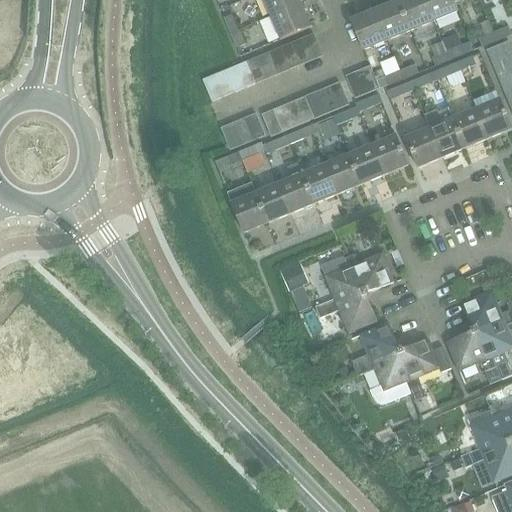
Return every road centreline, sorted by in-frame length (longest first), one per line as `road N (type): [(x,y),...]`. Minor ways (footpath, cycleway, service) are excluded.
road 1 (tertiary): [(326,511),(196,376),(134,295)]
road 2 (residential): [(511,241),(491,189),(474,186),(411,212),(402,225),(424,276)]
road 3 (tertiary): [(134,295),(83,180)]
road 4 (residential): [(104,511),(179,481),(210,511)]
road 5 (tertiary): [(55,203),(134,295)]
